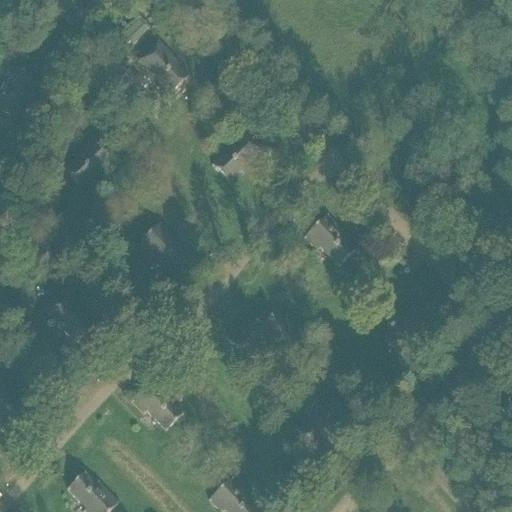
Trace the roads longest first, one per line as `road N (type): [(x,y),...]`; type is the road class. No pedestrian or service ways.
road 1 (unclassified): [(0,501),(120,368),(199,310)]
road 2 (unclassified): [(501,338),(334,162)]
road 3 (unclassified): [(501,338),(346,511)]
road 4 (unclassified): [(334,162),(176,0)]
road 5 (unclassified): [(199,310),(334,162)]
